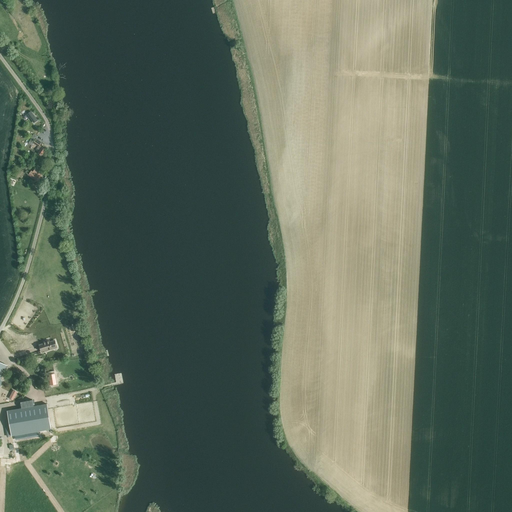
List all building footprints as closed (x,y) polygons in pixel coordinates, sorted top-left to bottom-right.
[(31,112),(27,114),(32,120),(34,123),(37,121),(35,117),(31,112)] [(40,146),(39,145),(38,147),(36,150),(38,152),(38,153),(41,156),(46,150),(40,146)] [(28,175),(38,182),(43,176),(34,170),(33,172),(31,171),(28,175)] [(39,345),(41,352),(46,350),(46,351),(52,349),(51,347),(56,346),(55,341),(50,342),(49,341),(46,342),(46,343),(39,345)] [(13,391),(9,399),(13,401),(17,393),(13,391)] [(32,400),(21,402),(22,408),(34,406),(32,400)] [(16,409),(7,411),(12,436),(51,429),(47,404),(16,409)]
